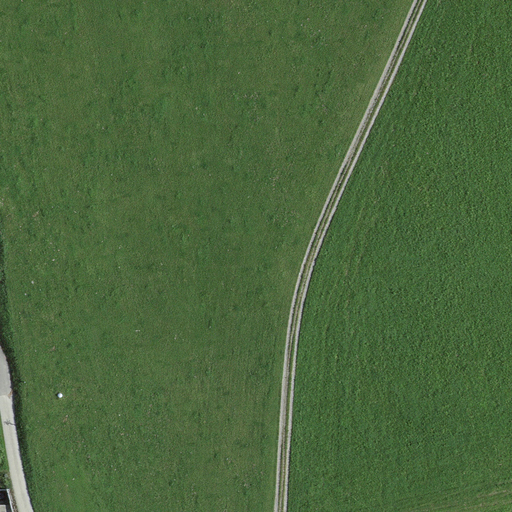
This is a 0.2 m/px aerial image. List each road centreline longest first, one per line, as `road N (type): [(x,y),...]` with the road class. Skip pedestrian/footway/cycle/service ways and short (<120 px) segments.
road 1 (residential): [(285,511),(297,321),(312,261),(428,0)]
road 2 (residential): [(0,350),(31,511)]
